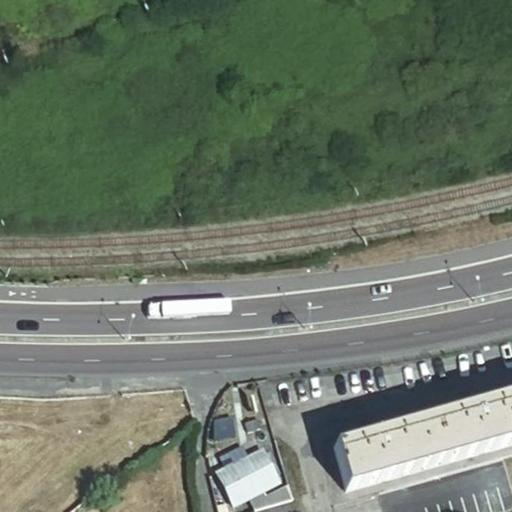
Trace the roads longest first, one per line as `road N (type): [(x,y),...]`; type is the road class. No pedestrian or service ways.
road 1 (secondary): [(0,360),(209,361),(388,342),(511,318)]
road 2 (secondary): [(511,274),(204,318),(0,316)]
road 3 (unknown): [(511,370),(347,402),(302,441)]
